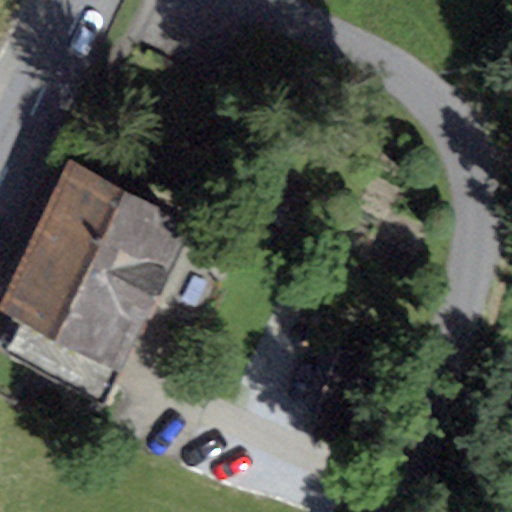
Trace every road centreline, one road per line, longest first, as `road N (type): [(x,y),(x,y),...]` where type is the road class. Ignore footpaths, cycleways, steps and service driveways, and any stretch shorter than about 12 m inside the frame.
road 1 (residential): [(256,0),(417,85),(459,133),(476,185),(479,243),(398,511)]
road 2 (primary): [(0,186),(88,0)]
